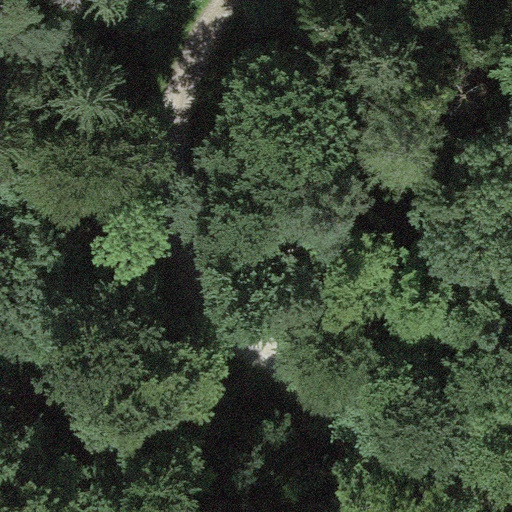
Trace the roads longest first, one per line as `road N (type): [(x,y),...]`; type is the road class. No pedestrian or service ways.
road 1 (track): [(511,480),(288,366),(210,280),(187,238),(185,128),(211,45),(244,0)]
road 2 (track): [(187,238),(511,303)]
road 3 (track): [(186,220),(0,185)]
